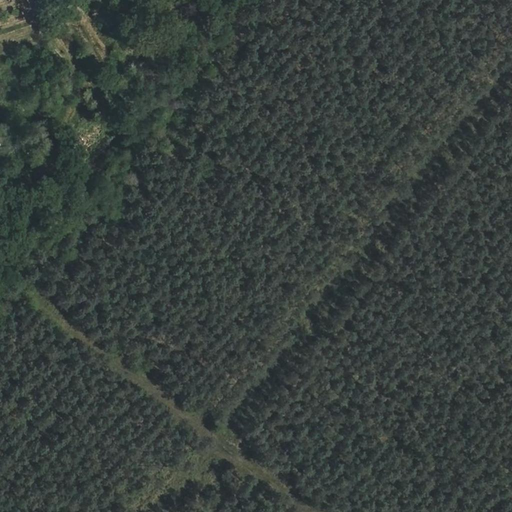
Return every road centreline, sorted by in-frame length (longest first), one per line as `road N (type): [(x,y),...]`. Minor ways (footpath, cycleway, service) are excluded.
road 1 (track): [(156,511),(511,57)]
road 2 (track): [(311,511),(0,267)]
